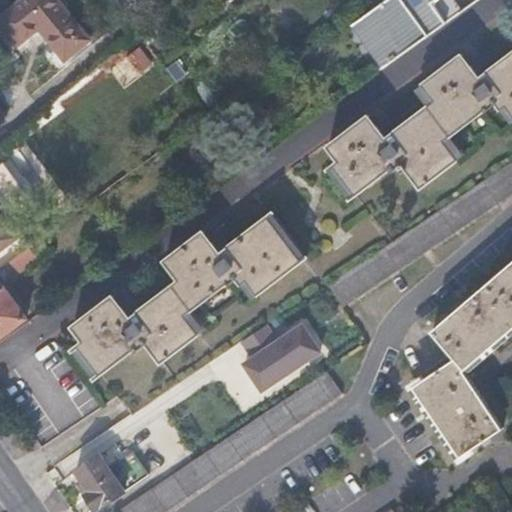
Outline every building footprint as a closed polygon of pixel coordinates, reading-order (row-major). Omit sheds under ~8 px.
[(54,49),(80,28),(57,0),(17,0),(0,14),(0,27),(15,46),(38,29),(54,49)] [(383,0),(362,16),(393,59),(445,23),(430,3),(434,0),(383,0)] [(89,39),(80,28),(54,49),(63,60),(89,39)] [(143,42),(109,69),(125,89),(160,62),(143,42)] [(371,116),(330,145),(342,162),(336,166),(358,195),(392,172),(394,173),(406,165),(422,187),(461,160),(446,140),(452,135),(499,103),(502,107),(509,102),(511,105),(511,55),(493,69),(481,77),(474,67),(466,55),(425,84),(438,102),(431,106),(398,130),(387,138),(380,128),(371,116)] [(474,67),(481,77),(493,69),(485,59),(474,67)] [(166,69),(175,82),(184,75),(174,63),(166,69)] [(418,88),(431,106),(438,102),(425,84),(418,88)] [(502,107),(511,120),(511,105),(509,102),(502,107)] [(74,113),(63,122),(71,132),(82,124),(74,113)] [(380,128),(387,138),(398,130),(390,121),(380,128)] [(446,140),(461,160),(467,156),(452,135),(446,140)] [(511,155),(436,208),(329,280),(344,303),(511,189),(511,155)] [(331,169),(352,199),(358,195),(336,166),(331,169)] [(189,189),(197,200),(207,193),(199,181),(189,189)] [(0,246),(20,232),(0,205),(0,246)] [(271,217),(303,262),(308,257),(276,212),(271,217)] [(232,244),(221,252),(214,242),(206,231),(167,259),(182,280),(142,308),(131,316),(124,307),(116,295),(75,325),(85,339),(80,343),(102,373),(136,348),(139,351),(150,343),(163,362),(202,335),(187,314),(194,309),(228,286),(230,286),(240,279),(243,283),(249,278),(259,293),(303,262),(271,217),(232,244)] [(225,233),(214,242),(221,252),(232,244),(225,233)] [(27,249),(2,267),(11,277),(35,259),(27,249)] [(511,258),(433,327),(466,366),(511,325),(511,258)] [(243,283),(253,297),(259,293),(249,278),(243,283)] [(0,335),(24,318),(0,285),(0,335)] [(124,307),(131,316),(142,308),(135,298),(124,307)] [(187,314),(202,335),(208,330),(194,309),(187,314)] [(264,389),(267,394),(330,353),(309,320),(280,338),(270,323),(244,341),(255,358),(233,372),(250,398),(264,389)] [(74,346),(96,377),(102,373),(80,343),(74,346)] [(456,356),(414,383),(461,453),(502,425),(456,356)] [(132,498),(118,508),(120,511),(160,511),(342,391),(327,368),(156,482),(132,498)] [(426,442),(412,416),(385,430),(399,457),(426,442)] [(97,506),(125,487),(148,471),(133,448),(125,453),(115,439),(76,466),(83,476),(78,479),(97,506)] [(125,487),(132,498),(156,482),(156,481),(148,471),(125,487)]
